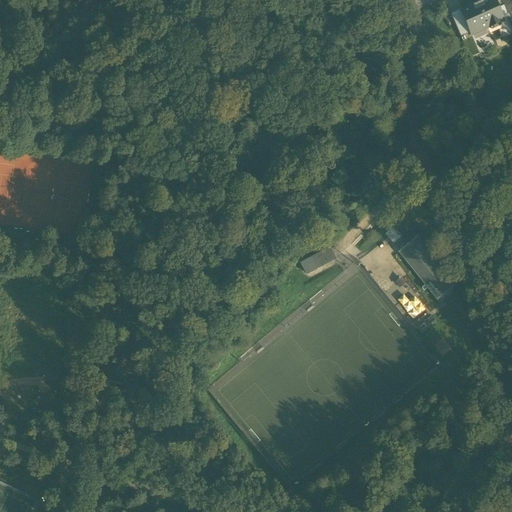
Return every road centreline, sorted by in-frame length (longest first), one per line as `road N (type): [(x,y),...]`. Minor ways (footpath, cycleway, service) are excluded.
road 1 (track): [(428,169),(511,426)]
road 2 (unclassified): [(181,0),(111,45),(0,97)]
road 3 (unclassified): [(379,17),(428,169)]
road 4 (track): [(200,511),(65,466)]
road 5 (track): [(428,169),(348,247),(353,269)]
